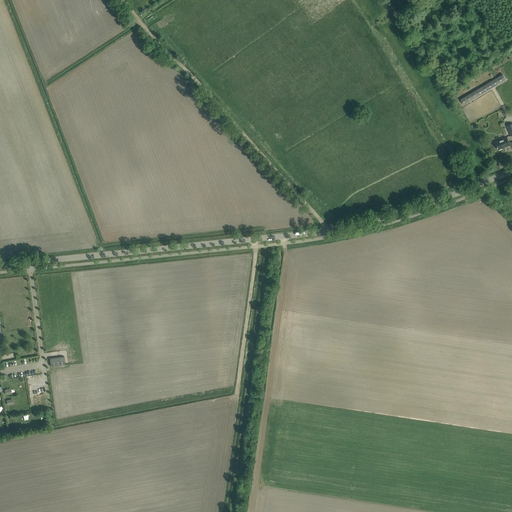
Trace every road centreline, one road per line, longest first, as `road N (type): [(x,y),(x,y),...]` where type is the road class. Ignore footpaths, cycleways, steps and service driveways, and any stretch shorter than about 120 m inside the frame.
road 1 (tertiary): [(0,265),(326,230),(511,171)]
road 2 (track): [(139,20),(324,224),(327,237)]
road 3 (track): [(231,511),(266,245)]
road 4 (track): [(236,391),(254,239)]
